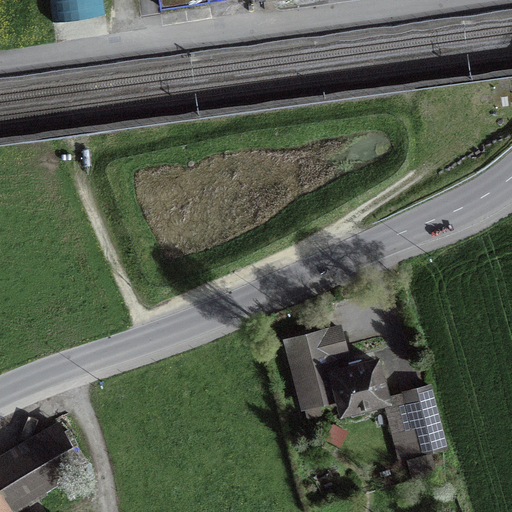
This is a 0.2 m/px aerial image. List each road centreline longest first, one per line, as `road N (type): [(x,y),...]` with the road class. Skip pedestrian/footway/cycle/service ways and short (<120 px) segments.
road 1 (tertiary): [(511,176),(486,196),(342,261),(0,392)]
road 2 (residential): [(0,62),(465,0)]
road 3 (track): [(342,261),(345,222),(487,129)]
road 4 (track): [(144,341),(71,154)]
